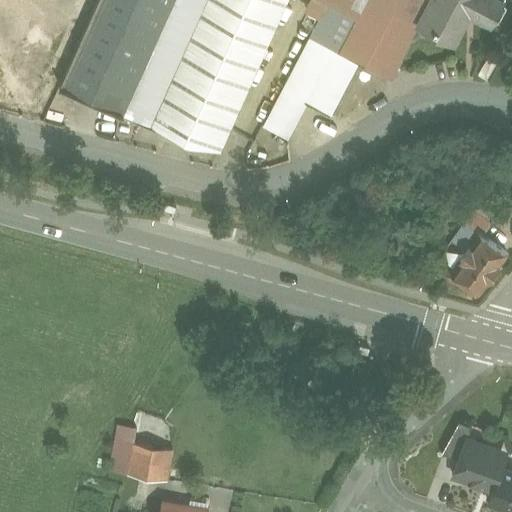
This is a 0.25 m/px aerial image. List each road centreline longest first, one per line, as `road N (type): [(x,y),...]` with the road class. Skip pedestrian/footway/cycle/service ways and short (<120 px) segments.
road 1 (residential): [(511,101),(460,95),(399,114),(324,166),(235,188),(0,127)]
road 2 (secondary): [(476,341),(0,206)]
road 3 (residential): [(476,341),(353,489)]
